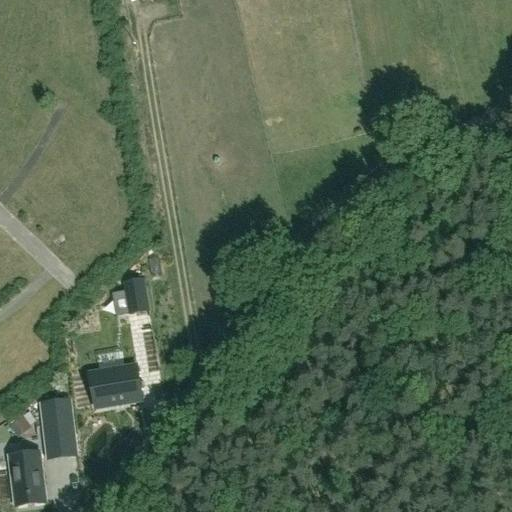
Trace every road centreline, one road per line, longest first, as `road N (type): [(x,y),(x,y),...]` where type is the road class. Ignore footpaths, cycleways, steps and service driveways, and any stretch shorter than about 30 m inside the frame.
road 1 (unclassified): [(92,511),(339,216),(398,169),(511,104)]
road 2 (unknown): [(185,511),(361,288),(511,177)]
